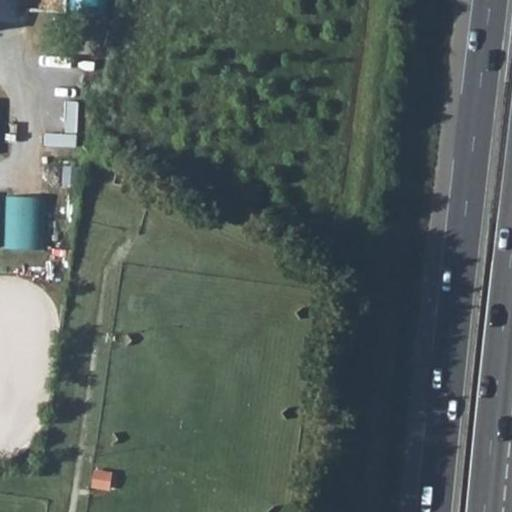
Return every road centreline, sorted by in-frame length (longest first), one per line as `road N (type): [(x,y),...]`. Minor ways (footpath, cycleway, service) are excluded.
road 1 (trunk): [(490,0),(435,511)]
road 2 (trunk): [(486,511),(511,269)]
